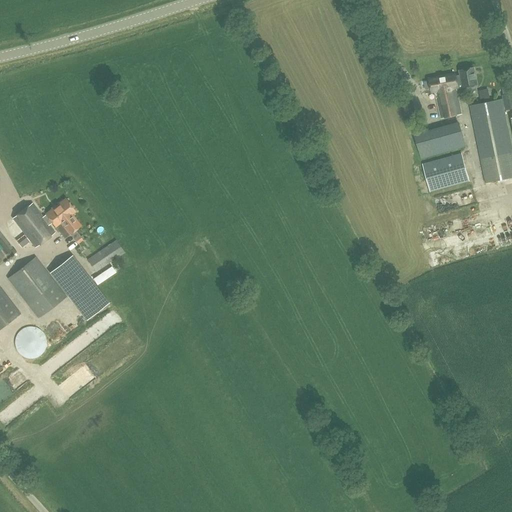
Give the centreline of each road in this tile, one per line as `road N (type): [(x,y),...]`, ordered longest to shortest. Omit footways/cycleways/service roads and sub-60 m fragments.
road 1 (tertiary): [(0,57),(199,0)]
road 2 (unknown): [(370,0),(427,120)]
